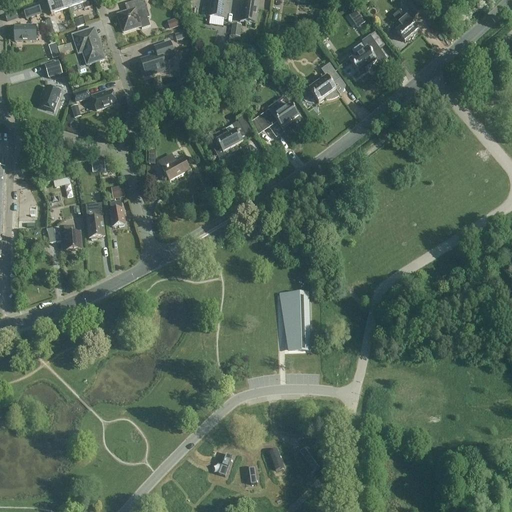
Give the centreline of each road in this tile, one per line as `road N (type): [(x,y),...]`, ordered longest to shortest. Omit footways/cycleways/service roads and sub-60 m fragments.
road 1 (residential): [(125,511),(238,399),(281,390),(353,392)]
road 2 (unclassified): [(353,392),(384,287),(511,202)]
road 3 (secondary): [(247,208),(427,73)]
road 4 (secondary): [(0,328),(69,305),(153,262)]
road 5 (residential): [(98,0),(129,93),(117,156)]
road 6 (unclassified): [(511,172),(427,73)]
road 7 (residential): [(117,156),(1,117)]
road 8 (residential): [(353,392),(351,511)]
